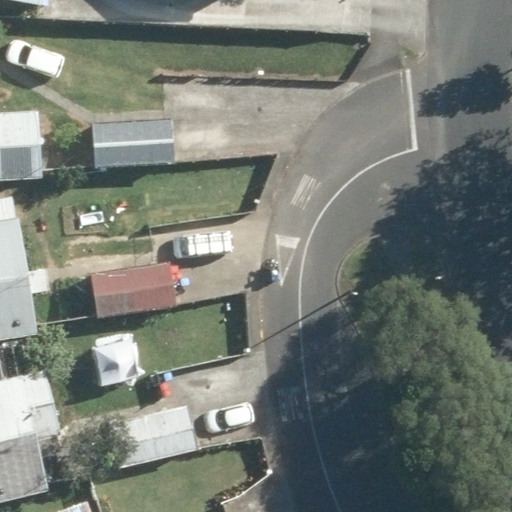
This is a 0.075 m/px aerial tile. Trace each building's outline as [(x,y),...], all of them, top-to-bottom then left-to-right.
[(0,185),(29,184),(26,119),(0,120),(0,185)] [(166,124),(86,124),(87,169),(166,169),(166,124)] [(6,225),(0,225),(0,344),(25,341),(6,225)] [(165,270),(73,276),(76,325),(168,319),(165,270)] [(0,504),(37,496),(22,439),(51,432),(37,373),(0,382),(0,504)]
